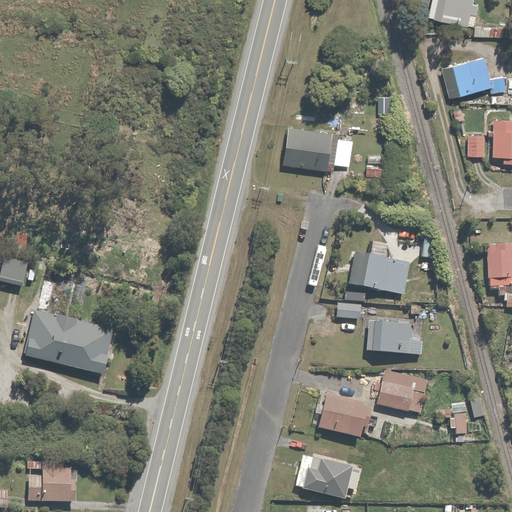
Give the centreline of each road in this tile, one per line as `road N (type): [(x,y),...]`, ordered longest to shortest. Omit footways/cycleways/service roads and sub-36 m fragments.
road 1 (primary): [(151,511),(278,0)]
road 2 (residential): [(246,511),(321,212)]
